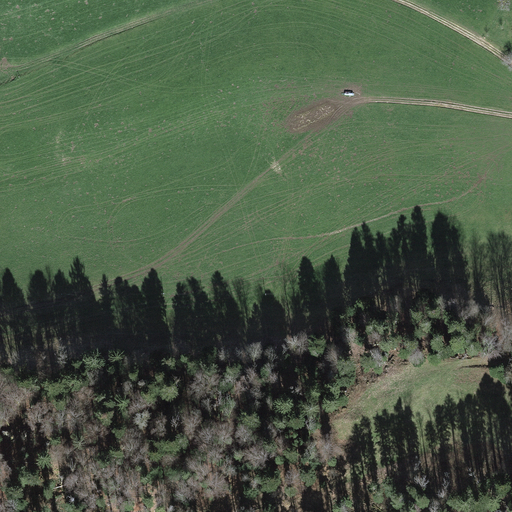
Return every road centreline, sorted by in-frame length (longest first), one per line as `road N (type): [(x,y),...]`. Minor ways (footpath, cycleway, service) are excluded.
road 1 (track): [(10,71),(202,0)]
road 2 (track): [(399,0),(511,60)]
